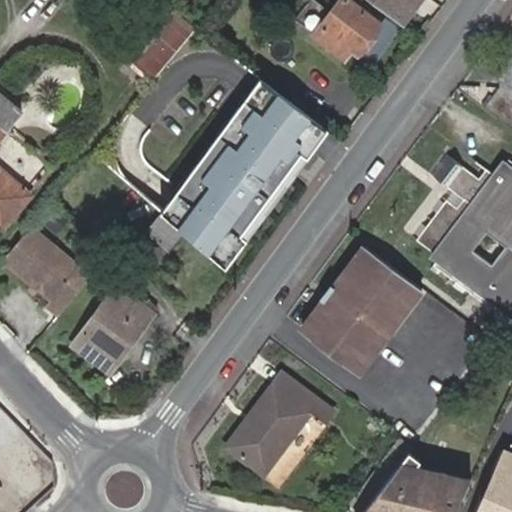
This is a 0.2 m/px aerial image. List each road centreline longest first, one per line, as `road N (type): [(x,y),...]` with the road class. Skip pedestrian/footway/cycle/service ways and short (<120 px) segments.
road 1 (tertiary): [(145,453),(481,0)]
road 2 (unknown): [(252,305),(393,399),(412,401),(425,391),(466,339)]
road 3 (tertiary): [(0,362),(95,459)]
